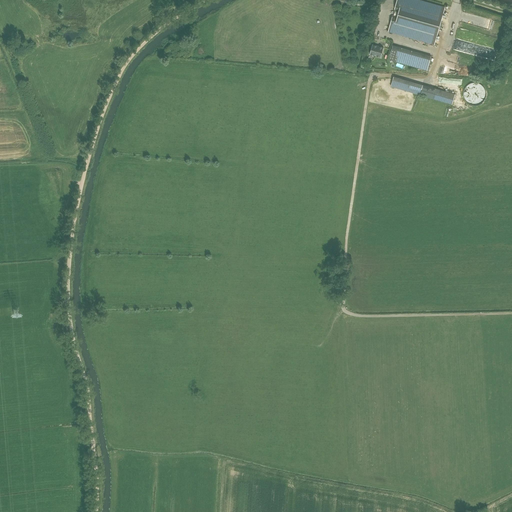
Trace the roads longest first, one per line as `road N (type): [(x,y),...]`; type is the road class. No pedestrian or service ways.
road 1 (track): [(454,0),(429,76),(376,72),(367,84),(342,305),(365,315),(511,311)]
road 2 (track): [(86,164),(67,283),(89,401),(96,511)]
road 3 (track): [(205,0),(164,25),(123,66),(86,164)]
